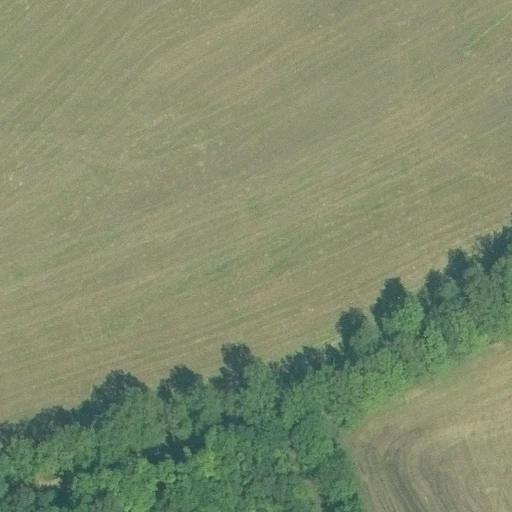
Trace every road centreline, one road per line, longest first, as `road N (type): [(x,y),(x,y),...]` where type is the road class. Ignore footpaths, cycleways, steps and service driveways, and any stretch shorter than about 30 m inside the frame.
road 1 (track): [(286,415),(1,511)]
road 2 (track): [(511,304),(286,415)]
